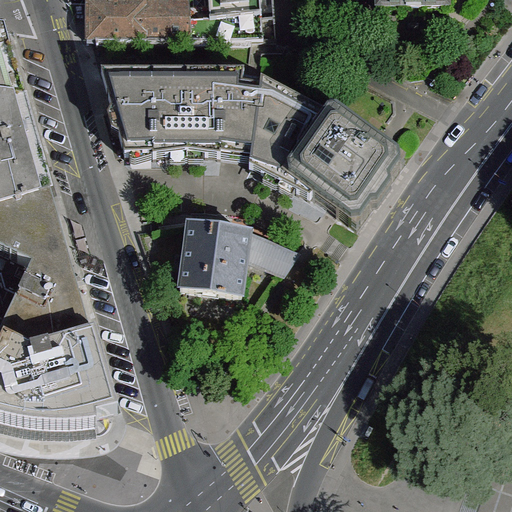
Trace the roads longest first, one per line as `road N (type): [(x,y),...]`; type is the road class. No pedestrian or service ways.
road 1 (tertiary): [(198,511),(45,18)]
road 2 (secondary): [(325,377),(489,142)]
road 3 (residential): [(489,142),(293,37),(287,0)]
road 4 (secondary): [(325,377),(201,511)]
road 5 (secondary): [(299,511),(325,377)]
